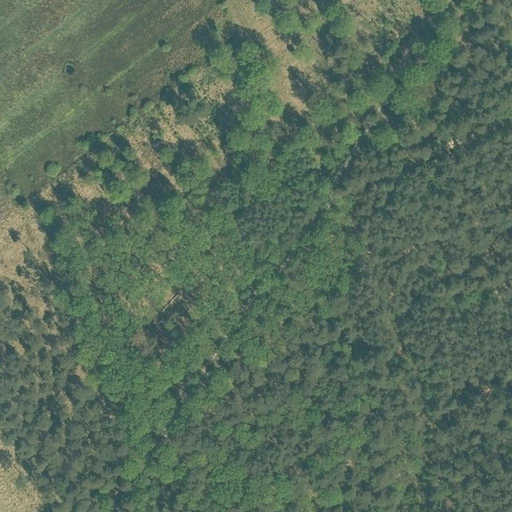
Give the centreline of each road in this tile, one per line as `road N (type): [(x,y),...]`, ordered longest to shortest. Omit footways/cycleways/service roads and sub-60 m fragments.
road 1 (track): [(330,200),(299,232),(105,511)]
road 2 (track): [(511,118),(330,200)]
